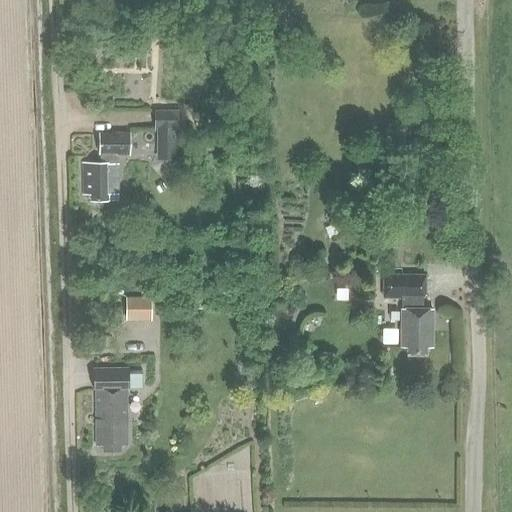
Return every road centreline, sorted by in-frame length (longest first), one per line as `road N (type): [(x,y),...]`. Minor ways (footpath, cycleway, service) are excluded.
road 1 (track): [(469,511),(474,364),(461,0)]
road 2 (track): [(54,0),(69,511)]
